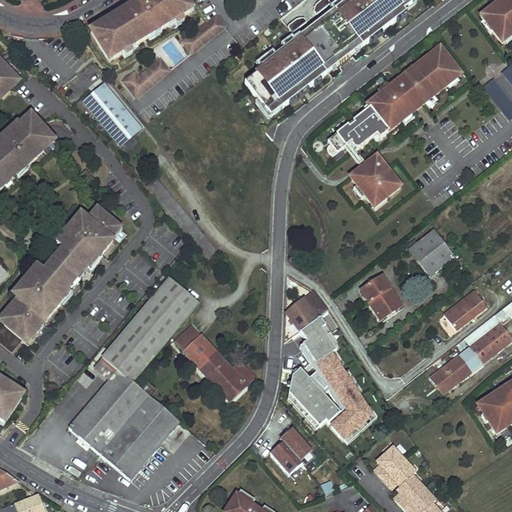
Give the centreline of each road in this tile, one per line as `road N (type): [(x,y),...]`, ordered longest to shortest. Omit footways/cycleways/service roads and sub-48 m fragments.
road 1 (residential): [(456,0),(312,115),(287,153),(272,385),(253,431),(174,511)]
road 2 (residential): [(0,450),(117,511)]
